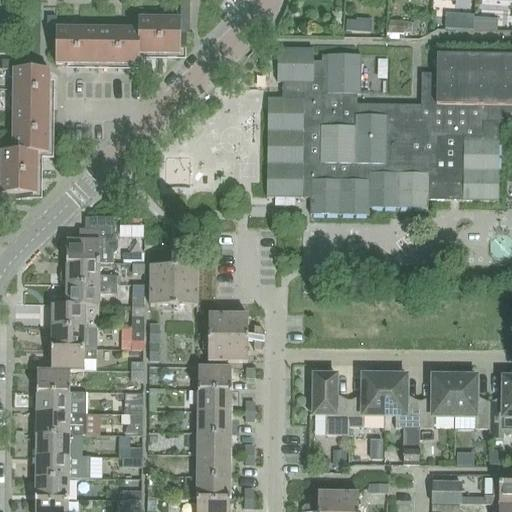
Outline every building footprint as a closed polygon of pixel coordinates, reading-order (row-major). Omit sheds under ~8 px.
[(56,30),(56,18),(47,18),(47,37),(56,37),(55,65),(139,67),(139,56),(180,56),(180,52),(186,52),(186,35),(180,35),(180,27),(189,27),(189,0),(180,0),(180,20),(138,20),(138,31),(56,30)] [(481,124),(482,108),(436,107),(436,76),(421,76),(421,107),(357,107),(357,96),(360,96),(361,58),(327,57),(327,58),(321,58),(321,64),(313,63),(313,51),(278,50),(277,84),(282,84),(282,92),(288,92),(288,100),(268,100),(267,199),(275,199),(295,200),(310,200),(310,216),(369,217),(369,209),(427,210),(427,202),(497,203),(499,124),(481,124)] [(511,58),(437,57),(436,76),(436,107),(482,108),(481,124),(499,124),(511,124),(511,58)] [(377,80),(386,79),(385,60),(376,60),(377,80)] [(0,204),(8,205),(8,196),(15,196),(15,201),(32,202),(33,196),(36,196),(37,155),(48,155),(49,71),(20,71),(21,62),(2,62),(2,71),(13,71),(12,153),(1,153),(1,195),(0,195),(0,204)] [(239,178),(231,178),(231,193),(239,193),(239,178)] [(275,199),(275,208),(295,208),(295,200),(275,199)] [(67,243),(66,265),(99,265),(113,265),(113,255),(118,251),(118,243),(114,239),(114,233),(114,218),(86,218),(86,232),(79,232),(79,243),(67,243)] [(171,262),(171,253),(165,253),(162,256),(162,262),(171,262)] [(183,253),(177,253),(177,262),(185,262),(186,256),(183,253)] [(144,256),(132,256),(132,265),(144,265),(144,256)] [(60,275),(60,282),(63,285),(66,285),(66,287),(99,287),(117,287),(117,277),(99,277),(99,265),(66,265),(66,273),(63,273),(60,275)] [(132,275),(144,275),(144,266),(132,266),(132,275)] [(150,308),(173,308),(174,269),(150,269),(150,308)] [(174,269),(173,308),(197,309),(197,269),(174,269)] [(66,307),(66,308),(99,309),(99,296),(117,297),(117,287),(99,287),(66,287),(66,307)] [(132,309),(144,309),(144,298),(132,298),(132,309)] [(52,308),(51,330),(84,330),(96,330),(99,330),(99,309),(66,308),(66,307),(52,307),(52,308)] [(131,320),(144,320),(144,309),(132,309),(131,320)] [(208,317),(208,340),(247,341),(248,317),(208,317)] [(149,337),(159,337),(159,328),(150,328),(149,337)] [(263,338),(263,336),(263,332),(261,329),(254,329),(254,338),(263,338)] [(51,330),(51,351),(84,352),(96,352),(96,330),(84,330),(51,330)] [(159,337),(149,337),(149,345),(159,346),(159,337)] [(247,341),(208,340),(208,364),(247,364),(247,341)] [(131,352),(143,352),(143,343),(131,343),(131,352)] [(263,344),(254,344),(254,353),(260,353),(263,350),(263,344)] [(149,354),(159,355),(159,346),(149,345),(149,354)] [(51,351),(51,372),(51,373),(70,373),(70,374),(84,374),(84,373),(84,372),(84,362),(96,362),(96,352),(84,352),(51,351)] [(159,355),(149,354),(149,363),(158,363),(159,355)] [(131,365),(131,374),(143,374),(143,365),(131,365)] [(198,370),(198,392),(231,392),(231,370),(198,370)] [(246,380),(255,380),(255,370),(246,370),(246,380)] [(349,438),(349,430),(349,403),(336,403),(336,378),(329,378),(329,371),(328,371),(328,373),(314,373),(313,389),(309,389),(309,405),(313,405),(313,418),(325,418),(325,438),(349,438)] [(37,372),(37,394),(70,394),(70,374),(70,373),(51,373),(51,372),(37,372)] [(363,418),(384,418),(384,372),(384,373),(366,373),(366,378),(363,378),(362,403),(349,403),(349,430),(363,430),(363,418)] [(395,430),(419,431),(419,404),(406,404),(406,378),(402,378),(402,374),(385,373),(385,372),(384,372),(384,418),(395,418),(395,430)] [(433,419),(454,419),(454,372),(454,374),(436,374),(436,379),(433,379),(432,404),(419,404),(419,431),(433,431),(433,419)] [(475,431),(489,432),(489,405),(476,404),(476,379),(472,379),(472,374),(455,374),(455,372),(454,372),(454,419),(475,419),(475,431)] [(489,405),(489,432),(489,442),(503,442),(503,432),(511,431),(511,374),(511,375),(511,373),(509,373),(509,380),(503,380),(502,405),(489,405)] [(143,374),(131,374),(131,383),(143,383),(143,374)] [(198,392),(197,414),(230,414),(231,392),(198,392)] [(37,394),(36,416),(69,416),(70,394),(37,394)] [(245,414),(254,415),(254,405),(245,405),(245,414)] [(142,407),(130,407),(130,416),(142,416),(142,407)] [(197,414),(197,436),(230,436),(230,414),(197,414)] [(254,415),(245,414),(245,424),(254,424),(254,415)] [(36,416),(36,437),(69,438),(81,438),(85,438),(85,416),(69,416),(36,416)] [(142,416),(130,416),(130,426),(142,426),(142,416)] [(142,429),(125,429),(125,439),(142,439),(142,429)] [(197,436),(197,458),(230,458),(230,436),(197,436)] [(36,437),(36,459),(69,459),(81,459),(81,438),(69,438),(36,437)] [(245,458),(254,458),(254,449),(245,449),(245,458)] [(130,451),(130,460),(142,461),(142,452),(130,451)] [(404,451),(403,467),(418,467),(418,451),(404,451)] [(197,458),(197,480),(230,480),(230,458),(197,458)] [(254,458),(245,458),(244,468),(254,468),(254,458)] [(36,459),(35,481),(68,481),(89,481),(89,459),(81,459),(69,459),(36,459)] [(142,461),(130,460),(130,469),(142,470),(142,461)] [(482,507),(498,507),(511,507),(511,477),(493,478),(492,499),(482,498),(482,507)] [(197,480),(196,502),(229,502),(230,480),(197,480)] [(35,481),(35,502),(68,503),(68,481),(35,481)] [(432,505),(460,506),(460,485),(432,484),(432,505)] [(378,486),(369,486),(369,496),(378,496),(378,486)] [(378,486),(378,496),(387,496),(387,487),(378,486)] [(244,502),(253,502),(253,492),(244,492),(244,502)] [(129,494),(129,503),(141,504),(141,495),(129,494)] [(317,495),(317,511),(357,511),(358,496),(317,495)] [(35,502),(35,511),(68,511),(68,503),(35,502)] [(229,511),(229,502),(196,502),(196,511),(229,511)] [(253,502),(244,502),(244,511),(253,511),(253,502)] [(124,503),(124,511),(141,511),(141,504),(129,503),(124,503)]
